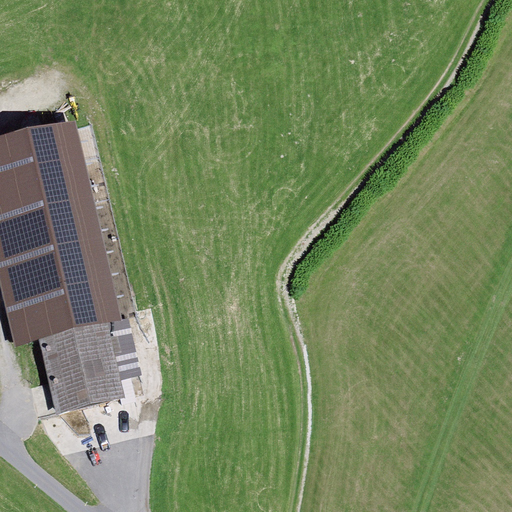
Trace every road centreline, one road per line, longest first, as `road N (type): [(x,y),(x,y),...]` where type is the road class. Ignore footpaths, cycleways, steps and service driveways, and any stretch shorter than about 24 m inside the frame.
road 1 (track): [(294,511),(309,394),(283,283),(296,252),(442,87),(489,0)]
road 2 (track): [(409,511),(511,259)]
